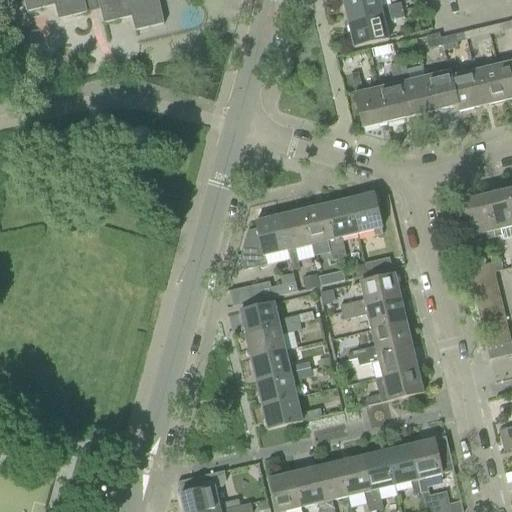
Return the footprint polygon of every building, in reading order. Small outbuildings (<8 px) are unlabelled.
[(97,3),(102,26),(130,20),(134,34),(163,27),(163,26),(157,0),(22,0),(26,15),(55,8),(58,22),(86,15),(84,6),(97,3)] [(349,0),(341,2),(347,26),(401,13),(399,5),(380,10),(377,0),(349,0)] [(401,13),(347,26),(352,50),(387,41),(383,24),(403,20),(401,13)] [(501,26),(487,29),(489,37),(503,33),(501,26)] [(489,37),(487,29),(473,32),(475,40),(489,37)] [(439,36),(425,39),(426,44),(428,51),(442,48),(440,40),(439,41),(439,36)] [(454,37),(440,40),(442,48),(456,45),(454,37)] [(511,63),(511,64),(496,68),(505,103),(511,101),(511,58),(511,63)] [(404,64),(396,66),(409,120),(433,115),(424,80),(409,84),(404,64)] [(394,87),(378,91),(386,126),(409,120),(396,66),(389,68),(394,87)] [(479,66),(472,68),(481,109),(505,103),(496,68),(480,72),(479,66)] [(466,75),(450,79),(458,114),(481,109),(472,68),(464,69),(466,75)] [(423,74),(424,80),(433,115),(456,109),(457,115),(458,114),(450,79),(449,79),(448,74),(432,78),(430,72),(423,74)] [(386,126),(378,91),(361,95),(357,75),(349,77),(354,97),(353,97),(362,132),(386,126)] [(491,191),(482,193),(493,240),(500,238),(499,232),(511,228),(511,214),(507,193),(492,197),(491,191)] [(493,240),(482,193),(473,195),(474,201),(459,204),(467,239),(485,235),(486,241),(493,240)] [(373,196),(349,201),(357,237),(373,233),(375,239),(382,237),(381,231),(373,196)] [(349,201),(325,207),(338,261),(345,260),(340,241),(357,237),(349,201)] [(301,208),(302,212),(310,247),(326,244),(331,263),(338,261),(325,207),(316,209),(315,205),(301,208)] [(302,212),(278,218),(286,253),(291,272),(298,271),(294,251),(310,247),(302,212)] [(246,233),(239,259),(242,273),(266,267),(264,259),(276,256),(279,255),(286,253),(278,218),(254,224),(256,231),(246,233)] [(501,241),(511,238),(511,228),(499,232),(500,238),(501,241)] [(364,266),(366,277),(390,271),(388,259),(363,265),(364,266)] [(467,271),(469,282),(494,277),(491,265),(467,271)] [(358,267),(354,273),(356,280),(366,277),(364,266),(358,267)] [(341,275),(317,280),(319,288),(343,283),(341,275)] [(316,277),(302,280),(305,292),(319,288),(317,280),(316,277)] [(343,307),(339,308),(341,315),(345,314),(347,313),(400,301),(394,277),(375,281),(359,285),(363,302),(343,307)] [(494,277),(469,282),(472,294),(496,288),(494,277)] [(269,283),(250,288),(253,304),(296,293),(294,284),(270,289),(269,283)] [(496,288),(472,294),(475,305),(499,299),(496,288)] [(331,292),(319,295),(322,307),(331,305),(333,302),(331,292)] [(499,299),(475,305),(477,316),(502,311),(499,299)] [(345,314),(341,315),(342,322),(347,321),(366,317),(370,332),(405,324),(400,301),(347,313),(345,314)] [(239,313),(244,337),(299,325),(297,318),(278,322),(274,305),(239,313)] [(502,311),(477,316),(480,328),(504,322),(502,311)] [(311,315),(297,318),(299,325),(312,321),(311,315)] [(504,322),(480,328),(483,339),(507,333),(504,322)] [(355,354),(356,360),(411,348),(405,324),(370,332),(374,349),(355,353),(355,354)] [(244,337),(250,361),(285,353),(281,337),(301,333),(299,325),(244,337)] [(507,333),(483,339),(485,350),(510,344),(507,333)] [(511,354),(510,344),(485,350),(488,362),(511,356),(511,354)] [(411,348),(356,360),(358,368),(371,365),(374,381),(382,379),(416,371),(411,348)] [(250,361),(255,384),(310,372),(308,365),(289,369),(285,353),(250,361)] [(355,354),(346,356),(348,363),(356,360),(355,354)] [(378,397),(366,400),(367,407),(387,402),(387,403),(422,395),(416,371),(382,379),(374,381),(378,397)] [(255,384),(261,408),(296,400),(292,383),(312,379),(310,372),(255,384)] [(296,400),(261,408),(267,432),(302,424),(302,423),(321,418),(320,411),(300,416),(296,400)] [(511,428),(499,432),(501,442),(511,439),(511,428)] [(434,442),(409,447),(419,489),(426,487),(425,481),(442,477),(442,476),(453,473),(445,439),(434,442)] [(511,450),(511,439),(501,442),(503,453),(511,450)] [(409,447),(386,453),(394,488),(410,484),(413,497),(428,494),(426,487),(419,489),(409,447)] [(386,453),(362,458),(374,511),(378,511),(383,511),(380,501),(396,497),(394,488),(386,453)] [(374,511),(362,458),(339,464),(347,499),(364,495),(367,511),(374,511)] [(339,464),(315,470),(325,511),(333,511),(331,503),(347,499),(339,464)] [(325,511),(315,470),(291,475),(300,510),(317,506),(318,511),(325,511)] [(178,497),(181,511),(224,511),(239,509),(237,501),(218,506),(214,489),(221,488),(224,482),(222,474),(223,473),(175,484),(176,485),(192,482),(195,493),(178,497)] [(292,511),(300,510),(291,475),(268,481),(275,511),(292,511)] [(267,503),(257,506),(258,511),(263,511),(269,511),(267,503)]
